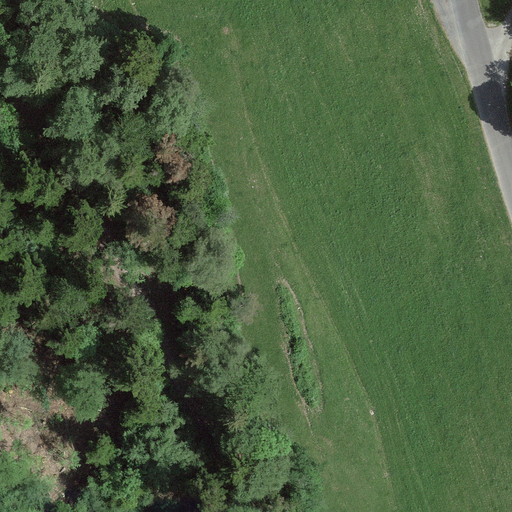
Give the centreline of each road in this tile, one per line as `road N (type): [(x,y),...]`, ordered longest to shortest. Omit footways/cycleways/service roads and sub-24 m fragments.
road 1 (track): [(0,81),(55,140),(254,511)]
road 2 (tertiary): [(511,172),(466,0)]
